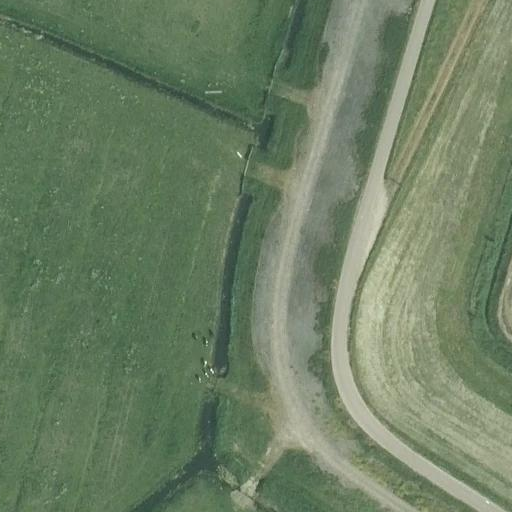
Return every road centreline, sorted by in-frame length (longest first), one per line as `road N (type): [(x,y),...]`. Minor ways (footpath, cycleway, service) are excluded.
road 1 (tertiary): [(492,511),(392,447),(358,413),(338,366),(351,262),(427,0)]
road 2 (track): [(356,0),(290,217)]
